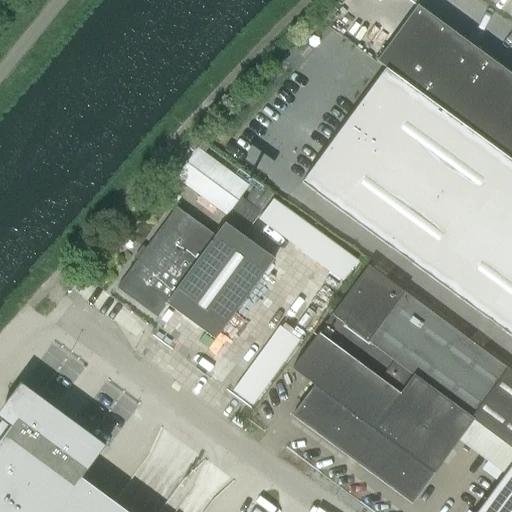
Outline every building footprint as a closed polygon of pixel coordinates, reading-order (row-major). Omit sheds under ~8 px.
[(385,69),(301,183),(511,337),(511,75),(417,6),(376,62),(385,69)] [(194,137),(189,145),(190,146),(196,150),(197,148),(198,149),(202,143),(196,138),(194,137)] [(196,150),(175,178),(227,216),(249,186),(198,149),(197,148),(196,150)] [(259,215),(273,195),(263,187),(259,193),(254,189),(243,203),(259,215)] [(342,281),(357,261),(273,199),(258,219),(342,281)] [(214,341),(274,260),(224,224),(215,237),(176,208),(116,288),(156,318),(166,305),(214,341)] [(314,386),(291,417),(356,465),(411,506),(473,422),(511,450),(511,373),(368,267),(319,334),(292,370),(314,386)] [(254,404),(302,338),(281,323),(233,390),(254,404)] [(0,440),(0,511),(126,511),(81,478),(97,456),(66,433),(73,423),(70,421),(59,413),(56,410),(48,420),(17,397),(0,420),(10,428),(0,440)] [(511,511),(511,467),(478,511),(511,511)]
